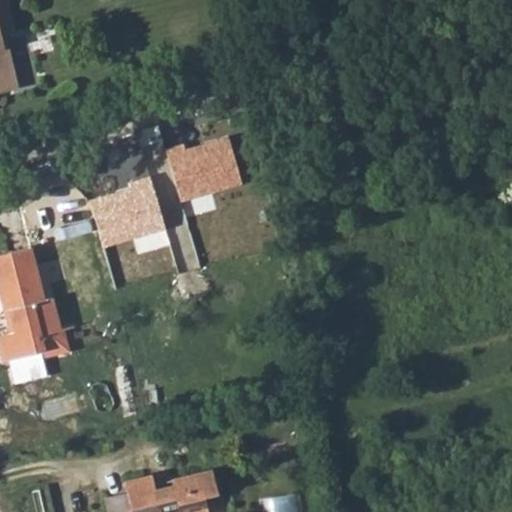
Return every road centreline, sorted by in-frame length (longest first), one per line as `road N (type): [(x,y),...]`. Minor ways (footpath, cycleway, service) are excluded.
road 1 (unclassified): [(0,150),(250,84),(297,363)]
road 2 (track): [(276,230),(511,171)]
